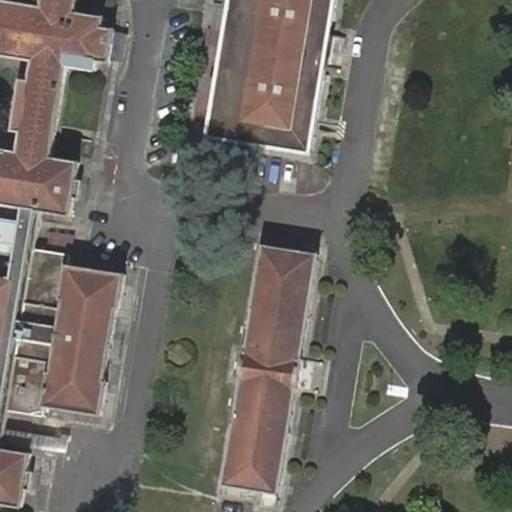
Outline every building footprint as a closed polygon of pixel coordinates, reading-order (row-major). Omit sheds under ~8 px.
[(0,511),(0,489),(21,493),(29,440),(8,436),(13,406),(47,413),(48,401),(105,411),(112,373),(109,372),(120,304),(123,304),(129,267),(72,259),(73,249),(40,243),(45,215),(66,218),(75,160),(55,157),(70,66),(92,69),(93,60),(105,62),(105,59),(111,27),(99,22),(100,14),(79,10),(80,0),(39,0),(39,4),(14,0),(0,0),(0,53),(30,59),(26,79),(21,78),(12,132),(17,133),(14,150),(0,147),(0,219),(20,223),(15,253),(12,253),(9,252),(8,258),(6,275),(0,273),(0,511)] [(226,0),(205,132),(311,150),(336,0),(226,0)] [(118,22),(111,27),(105,59),(113,54),(118,22)] [(0,250),(9,252),(12,253),(15,253),(20,223),(0,219),(0,250)] [(258,295),(251,338),(248,337),(242,368),(247,369),(241,406),(237,405),(226,467),(282,476),(321,241),(265,232),(255,294),(258,295)]
